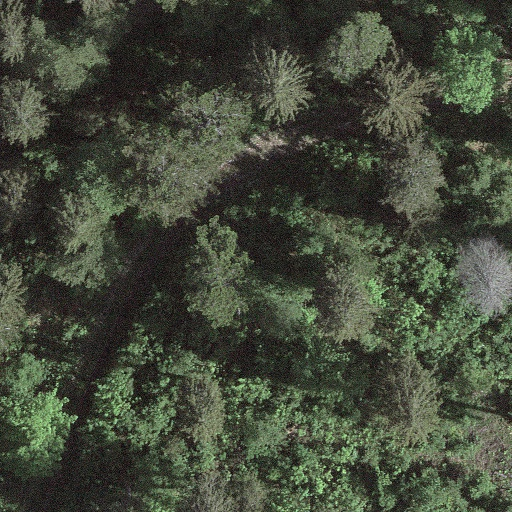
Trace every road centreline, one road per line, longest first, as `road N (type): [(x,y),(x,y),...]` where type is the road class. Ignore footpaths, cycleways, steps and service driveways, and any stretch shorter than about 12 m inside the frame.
road 1 (track): [(30,511),(123,277),(165,215),(235,161),(306,130),(397,101),(511,85)]
road 2 (track): [(148,0),(0,124)]
